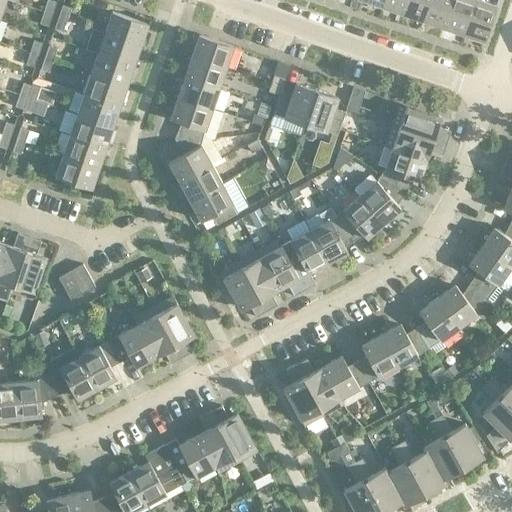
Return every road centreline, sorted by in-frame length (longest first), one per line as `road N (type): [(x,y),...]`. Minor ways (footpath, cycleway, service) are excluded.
road 1 (residential): [(0,451),(65,441),(108,422),(426,243),(457,194),(492,90)]
road 2 (residential): [(492,90),(224,0)]
road 3 (residential): [(150,215),(96,238),(0,207)]
